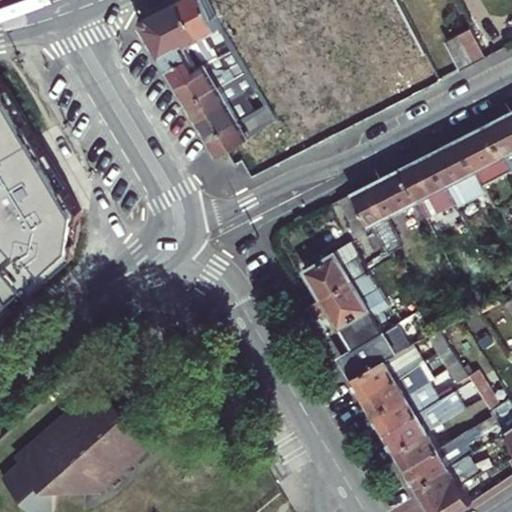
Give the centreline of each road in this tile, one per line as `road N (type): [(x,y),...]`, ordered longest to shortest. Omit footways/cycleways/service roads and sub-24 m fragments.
road 1 (residential): [(511,76),(364,152),(192,219)]
road 2 (residential): [(364,511),(232,292),(183,253)]
road 3 (residential): [(192,219),(80,16)]
road 4 (residential): [(54,25),(164,220)]
road 5 (residential): [(58,325),(171,267),(183,253)]
road 6 (residential): [(158,237),(58,325)]
